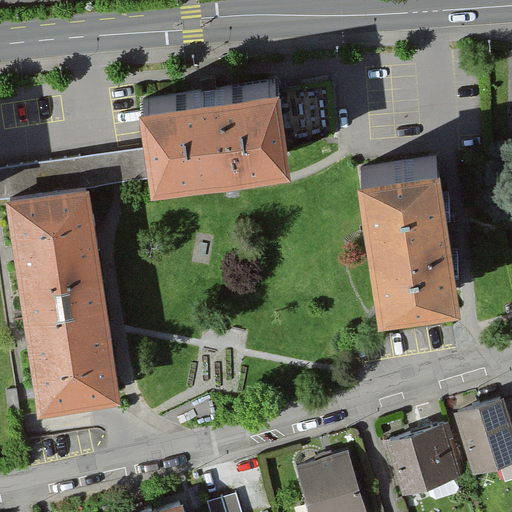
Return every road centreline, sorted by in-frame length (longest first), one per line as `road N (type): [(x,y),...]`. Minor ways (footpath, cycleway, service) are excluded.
road 1 (residential): [(0,485),(95,469),(360,399)]
road 2 (secondary): [(342,15),(0,45)]
road 3 (secondary): [(511,4),(342,15)]
road 4 (residential): [(360,399),(511,355)]
